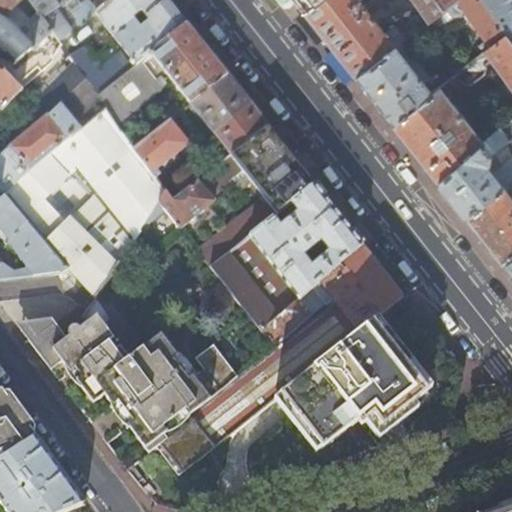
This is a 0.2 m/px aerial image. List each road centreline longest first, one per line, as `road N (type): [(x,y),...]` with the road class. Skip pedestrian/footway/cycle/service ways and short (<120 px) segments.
road 1 (secondary): [(222,0),(511,362)]
road 2 (residential): [(0,354),(124,511)]
road 3 (tertiary): [(335,511),(511,443)]
